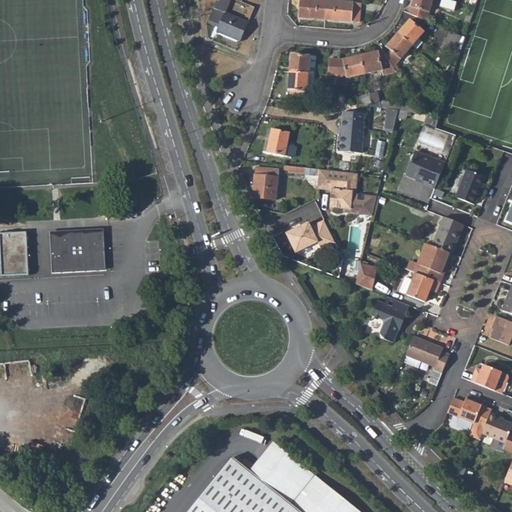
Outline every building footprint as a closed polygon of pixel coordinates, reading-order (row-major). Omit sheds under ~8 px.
[(237,0),(216,0),(208,19),(219,24),(217,31),(239,40),(254,7),(242,2),(237,0)] [(303,0),(300,0),(299,19),(325,21),(326,2),(303,0)] [(413,0),(409,14),(426,21),(432,0),(413,0)] [(326,2),(325,21),(350,22),(351,21),(358,22),(359,11),(352,11),(352,3),(326,2)] [(410,21),(398,34),(412,46),(424,33),(410,21)] [(448,30),(441,47),(454,52),(458,43),(463,45),(465,37),(448,30)] [(391,51),(386,56),(394,68),(396,65),(400,59),(412,46),(398,34),(387,48),(391,51)] [(384,52),(361,57),(365,75),(394,68),(386,56),(384,52)] [(291,55),(289,72),(308,74),(314,74),(315,57),(291,55)] [(339,60),(338,77),(347,77),(347,78),(365,75),(361,57),(345,60),(339,60)] [(328,72),(328,76),(338,77),(339,60),(329,60),(328,72)] [(289,72),(287,96),(305,97),(308,74),(289,72)] [(443,73),(438,79),(446,86),(452,80),(443,73)] [(308,74),(305,97),(312,94),(314,74),(308,74)] [(377,93),(369,95),(371,105),(372,107),(380,108),(377,93)] [(369,95),(351,99),(351,104),(364,106),(371,105),(369,95)] [(389,109),(384,130),(392,132),(397,110),(389,109)] [(340,134),(338,150),(361,153),(366,114),(344,111),(343,127),(342,135),(340,134)] [(271,129),(266,151),(285,155),(285,154),(292,155),(294,147),(287,145),(290,133),(271,129)] [(418,148),(408,172),(426,179),(425,182),(436,186),(447,160),(418,148)] [(289,171),(289,172),(308,174),(318,175),(319,169),(290,165),(289,171)] [(256,167),(255,174),(278,177),(278,170),(256,167)] [(468,168),(457,196),(475,204),(487,176),(468,168)] [(317,180),(317,189),(331,191),(330,206),(348,209),(348,212),(372,215),(377,196),(357,193),(358,174),(319,169),(318,175),(317,180)] [(255,174),(252,197),(275,200),(278,177),(255,174)] [(445,215),(433,244),(451,251),(454,252),(465,223),(445,215)] [(308,223),(286,233),(296,254),(318,242),(321,249),(337,241),(325,219),(310,227),(308,223)] [(104,229),(51,232),(53,274),(106,271),(104,229)] [(26,233),(0,234),(0,241),(2,276),(28,275),(26,233)] [(419,261),(415,270),(417,271),(442,280),(448,264),(446,264),(451,251),(433,244),(427,241),(419,261)] [(346,258),(340,278),(355,284),(361,262),(346,258)] [(411,258),(408,267),(415,270),(419,261),(411,258)] [(361,262),(355,284),(359,283),(373,288),(379,266),(368,264),(361,262)] [(414,279),(408,293),(426,300),(431,288),(437,291),(442,280),(417,271),(414,279)] [(406,276),(401,290),(408,293),(414,279),(406,276)] [(511,287),(503,309),(511,313),(511,287)] [(378,299),(372,314),(383,318),(386,322),(382,332),(386,336),(395,340),(399,327),(401,328),(411,303),(389,295),(386,302),(378,299)] [(496,325),(491,336),(510,344),(511,338),(511,320),(498,315),(494,324),(496,325)] [(414,334),(407,353),(422,359),(435,364),(429,381),(437,384),(443,371),(450,352),(442,349),(443,346),(414,334)] [(407,353),(404,359),(419,366),(422,359),(407,353)] [(475,372),(471,380),(495,389),(502,371),(484,363),(482,369),(477,367),(475,372)] [(502,371),(495,389),(501,392),(508,375),(507,372),(502,371)] [(454,397),(447,412),(474,424),(469,436),(479,440),(483,432),(483,430),(491,411),(492,409),(476,403),(477,401),(467,397),(465,402),(454,397)] [(483,430),(483,432),(507,442),(511,427),(511,422),(501,417),(501,415),(491,411),(483,430)] [(355,511),(270,445),(247,474),(295,511),(355,511)] [(295,511),(247,474),(230,461),(189,511),(295,511)]
